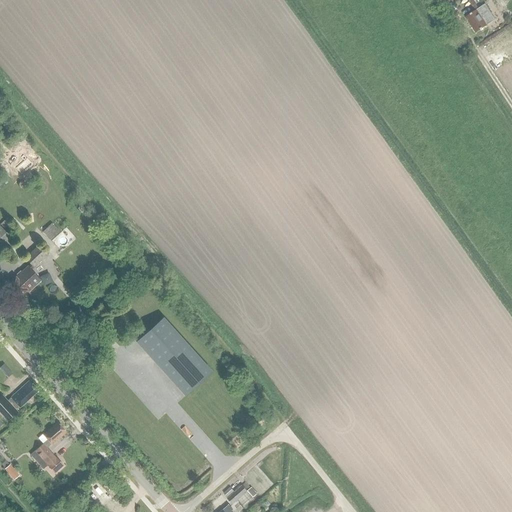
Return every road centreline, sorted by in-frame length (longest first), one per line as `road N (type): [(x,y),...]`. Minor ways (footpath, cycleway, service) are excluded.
road 1 (secondary): [(169,511),(0,321)]
road 2 (unclassified): [(351,511),(284,436),(273,436),(184,511)]
